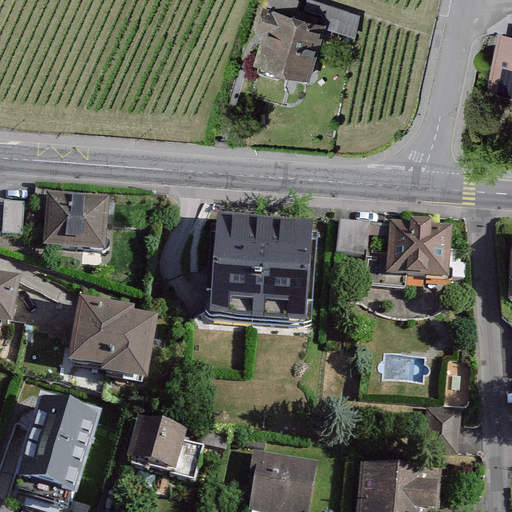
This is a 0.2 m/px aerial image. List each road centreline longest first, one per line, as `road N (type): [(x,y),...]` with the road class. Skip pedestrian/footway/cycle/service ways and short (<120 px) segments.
road 1 (unclassified): [(418,187),(0,158)]
road 2 (residential): [(485,192),(500,511)]
road 3 (residential): [(418,187),(467,0)]
